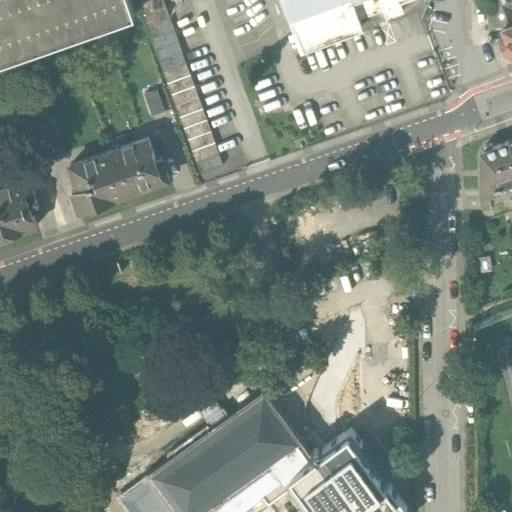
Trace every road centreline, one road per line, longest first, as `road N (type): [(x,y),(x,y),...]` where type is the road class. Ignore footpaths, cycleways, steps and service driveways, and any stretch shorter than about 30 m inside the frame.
road 1 (tertiary): [(0,268),(433,127)]
road 2 (residential): [(433,127),(446,511)]
